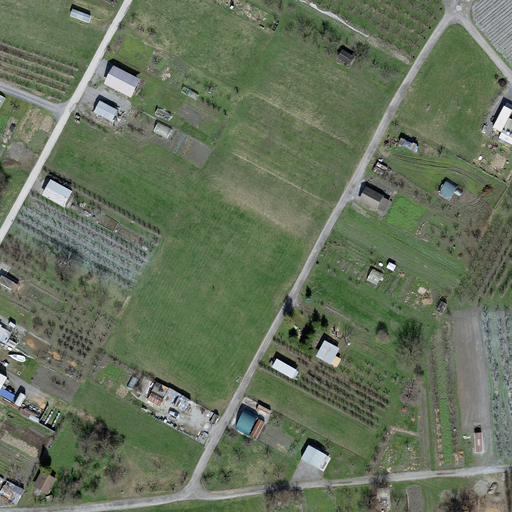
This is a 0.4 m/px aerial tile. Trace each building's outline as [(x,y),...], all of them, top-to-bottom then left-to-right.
[(107,87),(133,101),(142,82),(116,69),(107,87)] [(486,122),(494,125),(504,102),(496,98),(486,122)] [(102,104),(95,115),(114,125),(118,113),(102,104)] [(494,127),(502,130),(499,136),(511,141),(511,117),(510,116),(511,110),(511,107),(504,104),(494,127)] [(52,181),(43,197),(66,210),(74,194),(52,181)] [(385,211),(392,197),(366,185),(360,198),(385,211)] [(0,326),(0,342),(7,346),(13,335),(0,326)] [(316,355),(337,365),(341,356),(321,346),(316,355)] [(295,376),(299,368),(276,358),(273,366),(295,376)] [(160,405),(170,386),(156,380),(147,398),(160,405)] [(258,436),(265,420),(244,410),(236,426),(258,436)] [(321,467),(328,453),(309,443),(301,457),(321,467)] [(59,482),(42,474),(34,488),(48,497),(59,482)]
